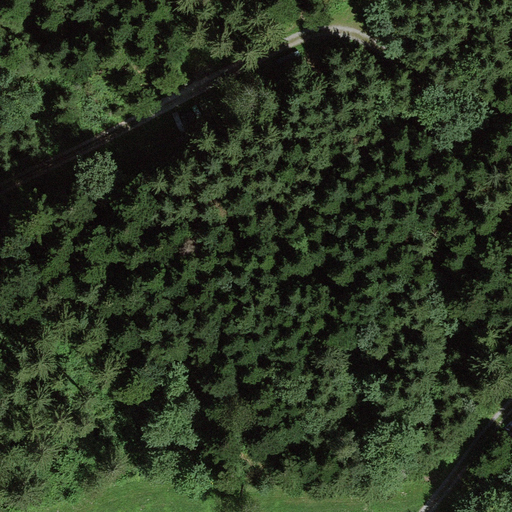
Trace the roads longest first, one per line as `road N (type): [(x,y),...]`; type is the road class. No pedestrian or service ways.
road 1 (track): [(511,117),(327,25),(0,192)]
road 2 (track): [(419,511),(511,406)]
